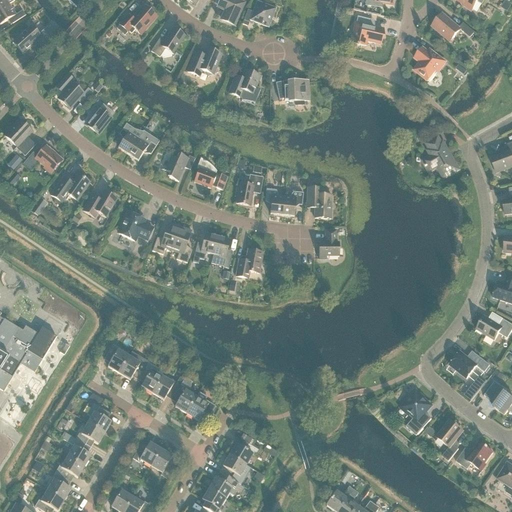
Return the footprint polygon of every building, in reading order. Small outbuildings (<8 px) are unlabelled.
[(0,0),(0,10),(8,5),(14,2),(13,0),(0,0)] [(68,0),(67,1),(76,9),(83,0),(68,0)] [(233,26),(243,4),(234,0),(220,0),(218,5),(226,9),(221,20),(233,26)] [(368,0),(367,6),(381,8),(381,5),(393,6),(394,0),(368,0)] [(454,0),(465,6),(464,7),(471,12),(477,2),(482,5),(484,0),(454,0)] [(507,12),(511,5),(505,1),(501,8),(507,12)] [(268,28),(276,10),(257,3),(253,13),(247,11),(242,25),(248,27),(250,21),(268,28)] [(8,5),(0,10),(0,25),(10,19),(13,24),(25,16),(22,11),(15,16),(8,5)] [(140,36),(154,19),(143,9),(132,20),(128,16),(119,26),(127,33),(132,28),(140,36)] [(459,29),(442,15),(432,27),(450,42),(460,30),(470,38),(474,33),(463,24),(459,29)] [(369,27),(371,20),(357,17),(356,24),(355,24),(351,43),(358,46),(365,46),(366,43),(374,44),(375,43),(380,44),(383,38),(383,30),(369,27)] [(40,52),(56,35),(48,26),(38,35),(31,27),(14,42),(24,53),(34,45),(40,52)] [(173,55),(185,37),(173,29),(164,42),(160,39),(151,52),(159,58),(165,50),(173,55)] [(428,53),(422,48),(414,59),(420,63),(414,71),(427,82),(435,72),(437,74),(446,63),(430,50),(428,53)] [(220,57),(206,51),(204,57),(195,53),(187,73),(199,78),(202,71),(206,73),(208,78),(218,73),(216,69),(220,57)] [(256,88),(260,77),(245,71),(240,84),(233,81),(228,94),(241,100),(241,102),(242,102),(242,101),(255,104),(261,90),(256,88)] [(83,94),(71,84),(70,83),(72,82),(67,77),(58,88),(64,93),(58,99),(70,110),(79,99),(83,103),(93,93),(88,89),(83,94)] [(296,83),(295,81),(295,80),(288,82),(288,83),(288,87),(284,87),(283,83),(275,84),(279,101),(284,100),(284,102),(289,102),(295,102),(295,106),(303,106),(303,102),(308,102),(307,83),(296,83)] [(98,135),(111,119),(99,110),(103,105),(98,101),(90,111),(95,115),(86,126),(98,135)] [(25,157),(35,146),(26,138),(32,132),(20,121),(4,137),(16,148),(15,149),(25,157)] [(134,130),(126,125),(119,135),(125,139),(118,149),(128,156),(138,140),(143,133),(134,130)] [(138,140),(128,156),(138,162),(145,152),(150,155),(157,145),(159,142),(143,132),(143,133),(138,140)] [(441,144),(438,138),(427,145),(430,150),(428,152),(431,157),(423,162),(429,173),(437,168),(444,179),(458,170),(443,143),(441,144)] [(496,174),(511,167),(511,143),(505,146),(508,153),(491,160),(496,174)] [(63,161),(46,147),(37,157),(33,153),(22,165),(31,172),(38,163),(44,168),(43,169),(50,175),(63,161)] [(188,159),(179,155),(179,156),(180,156),(178,161),(171,157),(164,171),(172,175),(170,179),(169,178),(169,179),(178,183),(184,169),(190,171),(195,160),(189,157),(188,159)] [(214,170),(211,167),(209,165),(206,163),(201,160),(201,159),(200,159),(196,170),(197,170),(197,169),(199,170),(194,183),(210,190),(212,185),(217,187),(216,189),(222,191),(227,179),(221,176),(221,177),(216,176),(216,175),(215,175),(216,172),(214,170)] [(90,184),(77,175),(72,182),(68,182),(63,178),(50,196),(63,205),(69,197),(77,202),(90,184)] [(260,195),(263,179),(250,176),(248,186),(240,185),(236,205),(250,207),(253,193),(260,195)] [(12,184),(16,181),(12,177),(3,187),(8,191),(13,185),(12,184)] [(505,216),(511,214),(511,188),(509,189),(510,200),(503,201),(505,216)] [(330,220),(331,196),(321,196),(321,190),(307,189),(307,203),(315,203),(314,219),(330,220)] [(282,216),(284,198),(278,197),(278,196),(276,191),(266,190),(265,202),(271,203),(270,215),(282,216)] [(105,219),(116,200),(104,192),(97,204),(90,200),(82,212),(94,219),(97,214),(105,219)] [(284,198),(282,216),(294,218),(295,205),(302,206),(303,194),(293,193),(290,198),(284,198)] [(38,218),(47,204),(39,198),(29,212),(38,218)] [(77,225),(82,217),(76,214),(71,221),(77,225)] [(147,241),(153,229),(138,222),(139,219),(128,214),(118,235),(134,242),(136,236),(147,241)] [(172,252),(180,228),(169,224),(163,241),(157,239),(152,252),(163,256),(165,249),(172,252)] [(180,228),(172,252),(178,254),(176,260),(187,264),(192,251),(185,249),(191,232),(180,228)] [(336,244),(336,232),(325,232),(325,241),(327,241),(327,244),(319,244),(319,260),(321,260),(326,260),(326,257),(339,257),(339,244),(336,244)] [(213,256),(217,238),(205,235),(202,248),(197,246),(192,263),(198,265),(199,260),(204,261),(205,254),(213,256)] [(230,242),(218,238),(212,264),(223,267),(223,269),(229,270),(232,255),(227,254),(230,242)] [(259,275),(263,254),(247,251),(246,258),(245,258),(241,260),(241,261),(238,261),(235,278),(249,280),(250,273),(259,275)] [(228,281),(230,274),(223,272),(222,279),(228,281)] [(511,275),(508,275),(505,285),(498,283),(493,299),(511,305),(511,275)] [(0,391),(3,393),(13,379),(7,375),(14,362),(35,375),(58,340),(44,330),(41,336),(27,327),(23,334),(19,331),(20,329),(5,319),(3,321),(0,319),(0,316),(1,314),(0,313),(0,391)] [(499,326),(484,317),(476,331),(494,342),(499,334),(507,339),(511,331),(511,325),(503,320),(499,326)] [(119,375),(128,358),(122,354),(124,352),(113,345),(104,361),(110,364),(107,368),(119,375)] [(132,377),(138,381),(148,363),(149,363),(132,353),(128,358),(119,375),(130,381),(132,377)] [(466,359),(459,354),(450,365),(457,371),(457,372),(466,380),(477,367),(484,373),(489,366),(478,357),(473,363),(467,358),(466,359)] [(152,395),(162,378),(156,374),(159,370),(148,363),(138,381),(143,384),(141,388),(152,395)] [(473,383),(478,387),(484,377),(479,374),(473,383)] [(171,401),(184,380),(180,378),(176,383),(170,380),(168,382),(162,378),(152,395),(163,401),(166,398),(171,401)] [(186,415),(196,398),(190,395),(192,382),(185,378),(184,380),(171,401),(177,404),(175,408),(186,415)] [(489,393),(495,386),(488,381),(483,388),(489,393)] [(470,400),(478,390),(472,385),(464,395),(470,400)] [(511,399),(504,393),(506,391),(501,387),(490,401),(495,405),(493,409),(504,417),(505,416),(508,412),(510,413),(511,413),(511,399)] [(431,407),(422,399),(423,399),(416,392),(410,398),(411,399),(405,406),(404,405),(401,409),(409,415),(409,414),(414,418),(406,428),(416,437),(431,420),(424,414),(431,407)] [(196,398),(186,415),(198,422),(200,418),(206,422),(215,407),(205,401),(207,398),(199,393),(196,398)] [(219,405),(224,399),(216,394),(212,401),(219,405)] [(87,425),(104,435),(111,423),(107,421),(111,415),(93,405),(87,415),(91,418),(87,425)] [(69,424),(61,420),(57,428),(60,430),(61,429),(65,432),(69,424)] [(462,431),(451,422),(445,429),(444,428),(436,438),(449,449),(442,457),(448,462),(458,450),(453,445),(457,439),(456,438),(462,431)] [(97,445),(104,435),(87,425),(81,435),(79,434),(75,440),(90,449),(94,443),(97,445)] [(75,440),(64,433),(60,439),(71,446),(69,450),(71,452),(67,458),(84,468),(91,457),(87,455),(90,449),(75,440)] [(229,456),(246,467),(252,456),(255,457),(258,451),(243,442),(240,448),(236,445),(229,456)] [(493,454),(478,443),(471,453),(465,449),(456,462),(467,470),(471,465),(481,472),(486,466),(485,465),(493,454)] [(151,468),(161,451),(150,444),(147,448),(141,444),(132,460),(139,463),(140,461),(151,468)] [(161,451),(151,468),(161,474),(160,476),(166,480),(176,465),(170,461),(172,458),(161,451)] [(239,477),(246,467),(229,456),(222,468),(226,470),(223,476),(238,485),(242,479),(239,477)] [(77,479),(84,468),(67,458),(64,464),(61,463),(55,474),(70,483),(74,477),(77,479)] [(511,495),(511,466),(507,463),(496,480),(510,488),(507,493),(511,495)] [(128,481),(131,475),(125,472),(122,478),(128,481)] [(67,488),(70,483),(55,474),(49,484),(51,485),(47,492),(64,502),(70,490),(67,488)] [(235,490),(238,485),(223,476),(219,481),(216,479),(209,490),(225,500),(229,494),(233,497),(237,491),(235,490)] [(254,494),(258,488),(252,484),(249,491),(254,494)] [(116,511),(124,511),(132,499),(121,492),(123,490),(116,486),(107,501),(113,505),(111,508),(116,511)] [(333,511),(338,511),(353,491),(349,488),(342,497),(336,492),(326,507),(333,511)] [(220,511),(219,511),(225,500),(209,490),(202,501),(206,503),(202,509),(207,511),(220,511)] [(353,511),(357,507),(351,503),(358,494),(353,491),(338,511),(353,511)] [(55,511),(57,511),(64,502),(47,492),(41,502),(39,501),(35,507),(42,511),(52,511),(53,511),(55,511)] [(132,499),(124,511),(147,511),(150,507),(144,503),(143,505),(132,499)] [(369,511),(374,506),(369,502),(363,511),(357,507),(353,511),(369,511)]
